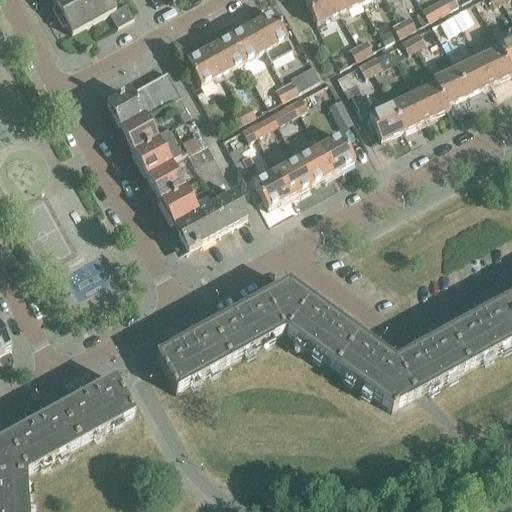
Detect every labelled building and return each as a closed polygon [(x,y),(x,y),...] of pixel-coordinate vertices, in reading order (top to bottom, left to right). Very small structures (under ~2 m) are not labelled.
[(53,0),(51,1),(71,38),(109,17),(115,14),(107,0),(53,0)] [(308,0),(303,3),(315,29),(338,18),(329,0),(308,0)] [(356,0),(329,0),(338,18),(360,8),(356,0)] [(449,0),(442,4),(448,15),(457,10),(451,0),(449,0)] [(497,0),(488,0),(487,1),(493,12),(502,7),(497,0)] [(448,15),(442,4),(434,8),(440,19),(448,15)] [(117,31),(133,22),(126,8),(115,14),(109,17),(117,31)] [(464,14),(453,20),(460,33),(472,26),(464,14)] [(286,44),(273,19),(250,31),(264,56),(270,68),(293,56),(286,44)] [(452,21),(440,28),(447,40),(459,34),(452,21)] [(405,39),(415,33),(408,22),(399,27),(405,39)] [(405,39),(399,27),(391,31),(398,43),(405,39)] [(250,31),(242,36),(229,43),(242,68),(264,56),(250,31)] [(384,50),(394,45),(388,33),(378,39),(384,50)] [(418,39),(409,43),(415,54),(424,50),(418,39)] [(511,40),(499,47),(500,52),(511,74),(511,73),(511,40)] [(242,68),(229,43),(207,55),(221,80),(242,68)] [(409,43),(401,48),(407,59),(415,54),(409,43)] [(363,62),(372,58),(365,46),(357,51),(363,62)] [(348,55),(355,67),(363,62),(357,51),(348,55)] [(511,76),(511,74),(500,52),(476,63),(489,89),(511,78),(511,76)] [(207,55),(198,60),(185,67),(199,92),(221,80),(207,55)] [(388,55),(375,63),(380,70),(392,63),(388,55)] [(375,63),(366,67),(373,78),(381,73),(380,70),(375,63)] [(476,63),(454,74),(467,99),(489,89),(476,63)] [(373,78),(366,67),(358,72),(364,82),(373,78)] [(434,83),(436,88),(446,109),(467,99),(454,74),(434,83)] [(181,102),(167,77),(106,111),(119,136),(143,122),(179,102),(181,102)] [(289,102),(298,97),(291,86),(283,91),(289,102)] [(412,99),(424,125),(448,114),(446,109),(436,88),(412,99)] [(289,102),(283,91),(275,95),(281,107),(289,102)] [(412,99),(391,109),(402,135),(424,125),(412,99)] [(132,160),(193,126),(179,102),(143,122),(119,136),(132,160)] [(301,102),(293,107),(299,118),(308,113),(301,102)] [(329,111),(341,133),(353,126),(341,104),(329,111)] [(293,107),(284,111),(291,123),(299,118),(293,107)] [(247,126),(255,121),(249,109),(240,114),(247,126)] [(368,120),(380,145),(402,135),(391,109),(368,120)] [(232,119),(238,130),(247,126),(240,114),(232,119)] [(193,126),(132,160),(145,185),(207,151),(193,126)] [(258,126),(250,130),(256,141),(264,137),(258,126)] [(250,130),(242,135),(248,146),(256,141),(250,130)] [(340,140),(318,152),(332,178),(354,165),(340,140)] [(159,210),(200,187),(220,175),(207,151),(145,185),(159,210)] [(332,178),(318,152),(296,164),(310,189),(332,178)] [(241,163),(249,179),(257,175),(248,159),(241,163)] [(296,164),(275,176),(288,201),(310,189),(296,164)] [(275,176),(253,188),(267,213),(288,201),(275,176)] [(200,187),(159,210),(172,233),(213,210),(200,187)] [(172,233),(185,259),(248,224),(234,198),(213,210),(172,233)] [(287,288),(210,331),(230,367),(284,338),(287,288)] [(284,338),(332,373),(357,338),(287,288),(284,338)] [(511,322),(511,300),(503,305),(511,322)] [(469,372),(511,348),(511,322),(503,305),(449,335),(469,372)] [(175,398),(230,367),(210,331),(155,361),(175,398)] [(0,360),(11,354),(0,335),(0,360)] [(421,398),(469,372),(449,335),(400,362),(395,365),(415,402),(421,398)] [(394,365),(357,338),(332,373),(391,415),(415,402),(395,365),(394,365)] [(114,384),(60,413),(80,450),(134,420),(114,384)] [(60,413),(0,445),(0,466),(25,480),(80,450),(60,413)] [(0,466),(0,511),(26,511),(25,480),(0,466)]
